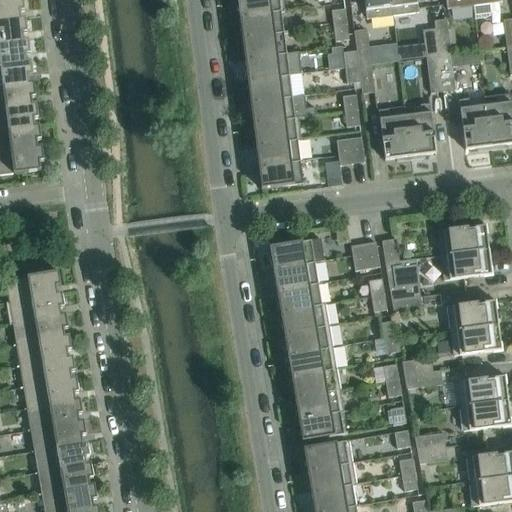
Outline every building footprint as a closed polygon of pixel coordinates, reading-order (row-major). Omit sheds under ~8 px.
[(0,0),(0,22),(21,20),(20,13),(24,12),(22,0),(0,0)] [(236,0),(237,5),(241,5),(242,17),(281,13),(284,12),(282,0),(236,0)] [(392,17),(390,0),(363,0),(365,11),(366,21),(392,17)] [(417,4),(416,0),(390,0),(392,17),(419,14),(417,4)] [(472,7),(471,0),(445,0),(446,1),(447,11),(472,7)] [(471,0),(472,7),(474,20),(485,19),(489,17),(491,12),(490,5),(499,4),(498,0),(471,0)] [(347,26),(345,10),(331,12),(333,28),(347,26)] [(284,34),(281,13),(242,17),(239,17),(240,27),(243,26),(245,38),(245,39),(284,34)] [(21,20),(0,22),(0,44),(23,42),(23,41),(22,34),(27,34),(25,20),(25,19),(21,20)] [(511,48),(511,20),(502,22),(506,50),(511,48)] [(451,57),(446,21),(434,22),(435,30),(438,58),(451,57)] [(349,41),(347,26),(333,28),(335,42),(349,41)] [(435,30),(422,32),(426,60),(438,58),(435,30)] [(371,67),(366,31),(354,33),(356,52),(358,68),(371,67)] [(286,56),(284,34),(245,39),(245,38),(241,39),(242,48),(246,48),(248,59),(248,60),(286,56)] [(23,42),(0,44),(0,66),(26,64),(26,63),(25,56),(30,55),(28,41),(23,41),(23,42)] [(358,68),(356,52),(343,54),(345,70),(358,68)] [(451,57),(438,58),(443,94),(455,92),(452,69),(479,65),(478,53),(451,57)] [(298,54),(286,56),(248,60),(248,59),(244,60),(245,70),(249,69),(250,81),(250,82),(289,77),(301,75),(298,54)] [(443,94),(438,58),(426,60),(430,95),(443,94)] [(26,64),(0,66),(0,88),(29,85),(29,84),(28,77),(32,77),(31,63),(31,62),(26,63),(26,64)] [(374,94),(371,67),(358,68),(360,83),(361,96),(374,94)] [(360,83),(358,68),(345,70),(347,85),(360,83)] [(292,98),(289,77),(250,82),(250,81),(247,81),(248,91),(252,91),(253,103),(292,98)] [(29,85),(0,88),(0,111),(32,107),(31,106),(31,99),(35,98),(33,85),(33,84),(29,84),(29,85)] [(500,97),(485,99),(486,107),(491,151),(505,149),(505,146),(511,145),(511,110),(511,105),(510,95),(500,97)] [(358,112),(356,96),(342,98),(344,113),(358,112)] [(304,97),(292,98),(253,103),(249,103),(251,113),(254,112),(256,124),(256,125),(298,119),(316,117),(315,109),(305,110),(304,97)] [(491,151),(486,107),(469,109),(468,101),(458,102),(459,112),(460,112),(465,151),(476,150),(477,153),(491,151)] [(441,102),(442,124),(451,124),(451,102),(441,102)] [(32,107),(0,111),(0,133),(34,129),(34,127),(33,120),(38,120),(36,106),(36,105),(31,106),(32,107)] [(436,155),(431,115),(430,106),(420,107),(421,115),(405,117),(410,161),(425,160),(424,157),(436,155)] [(404,109),(378,112),(379,122),(384,162),(396,160),(396,163),(410,161),(405,117),(404,109)] [(360,127),(358,112),(344,113),(346,129),(360,127)] [(300,141),(298,119),(256,125),(256,124),(252,125),(253,134),(257,134),(258,145),(259,146),(297,141),(300,141)] [(34,129),(0,133),(0,155),(37,150),(37,149),(36,142),(41,141),(39,128),(39,127),(34,127),(34,129)] [(364,165),(361,140),(348,141),(352,166),(364,165)] [(300,163),(297,141),(259,146),(258,145),(255,146),(256,156),(260,155),(261,167),(261,168),(300,163)] [(352,166),(348,141),(336,143),(339,168),(352,166)] [(37,150),(0,155),(0,177),(40,172),(39,163),(43,163),(42,150),(41,148),(37,149),(37,150)] [(303,185),(300,163),(261,168),(261,167),(258,167),(259,177),(262,176),(264,188),(260,189),(261,191),(303,185)] [(488,251),(485,227),(438,233),(441,257),(488,251)] [(310,242),(269,249),(270,259),(274,258),(276,270),(276,271),(314,264),(324,263),(320,240),(310,242)] [(400,268),(399,263),(395,241),(381,243),(386,271),(400,268)] [(380,269),(376,244),(363,246),(367,271),(380,269)] [(367,271),(363,246),(350,248),(354,273),(367,271)] [(491,276),(488,251),(441,257),(444,282),(491,276)] [(420,299),(415,261),(399,263),(400,268),(386,271),(391,302),(420,299)] [(318,285),(314,264),(276,271),(276,270),(272,270),(274,280),(277,280),(279,291),(280,292),(318,285)] [(58,273),(8,281),(12,304),(57,296),(57,295),(56,288),(60,287),(58,273)] [(384,296),(381,281),(368,283),(370,298),(384,296)] [(321,305),(318,285),(280,292),(279,291),(276,292),(277,301),(281,301),(283,312),(283,313),(321,307),(321,305)] [(57,296),(12,304),(16,325),(61,317),(60,316),(59,309),(64,309),(62,295),(61,294),(57,295),(57,296)] [(387,312),(384,296),(370,298),(373,314),(387,312)] [(421,313),(420,299),(391,302),(393,316),(421,313)] [(498,327),(495,302),(447,308),(450,333),(498,327)] [(329,327),(325,306),(325,304),(321,305),(321,307),(283,313),(283,312),(279,313),(281,323),(285,322),(287,334),(287,335),(329,327)] [(61,317),(16,325),(19,346),(64,338),(63,331),(67,330),(65,316),(60,316),(61,317)] [(397,338),(394,322),(381,325),(384,340),(397,338)] [(333,349),(329,327),(287,335),(287,334),(283,334),(285,344),(288,344),(290,355),(290,356),(333,349)] [(501,352),(498,327),(450,333),(454,358),(501,352)] [(64,338),(19,346),(23,368),(68,360),(68,359),(67,352),(71,351),(69,337),(64,338)] [(400,354),(397,338),(384,340),(386,356),(400,354)] [(336,370),(333,349),(290,356),(290,355),(287,356),(288,365),(292,365),(294,377),(336,370)] [(68,360),(23,368),(26,389),(71,381),(71,380),(70,373),(75,373),(72,359),(72,358),(68,359),(68,360)] [(432,374),(432,373),(431,360),(401,364),(403,378),(432,374)] [(398,382),(396,366),(382,369),(385,384),(398,382)] [(340,391),(336,370),(294,377),(290,377),(292,387),(296,386),(297,398),(298,399),(340,391)] [(442,387),(440,373),(440,372),(432,373),(432,374),(403,378),(406,391),(442,387)] [(507,402),(504,378),(457,384),(460,408),(507,402)] [(71,381),(26,389),(30,410),(75,402),(74,395),(78,394),(76,380),(71,380),(71,381)] [(401,397),(398,382),(385,384),(388,399),(401,397)] [(344,413),(340,391),(298,399),(297,398),(294,398),(296,408),(299,408),(301,419),(301,420),(339,414),(344,413)] [(75,402),(30,410),(34,432),(79,424),(79,423),(77,416),(82,415),(80,401),(79,401),(75,402)] [(511,427),(507,402),(460,408),(463,433),(511,427)] [(406,425),(403,409),(390,411),(393,428),(406,425)] [(343,436),(339,414),(301,420),(301,419),(298,420),(299,429),(303,429),(305,440),(301,441),(301,443),(343,436)] [(79,424),(34,432),(37,453),(82,445),(82,444),(81,437),(86,436),(83,423),(83,422),(79,423),(79,424)] [(410,449),(407,432),(394,434),(396,451),(410,449)] [(445,449),(443,435),(414,439),(416,453),(445,449)] [(352,465),(348,442),(303,450),(304,460),(308,459),(310,471),(310,472),(352,465)] [(82,445),(37,453),(41,474),(86,466),(85,459),(89,458),(87,444),(87,443),(82,444),(82,445)] [(447,463),(445,449),(416,453),(419,466),(447,463)] [(511,478),(511,453),(466,459),(470,484),(511,478)] [(414,476),(412,461),(398,463),(401,478),(414,476)] [(86,466),(41,474),(44,496),(90,487),(89,487),(88,480),(93,479),(90,465),(86,466)] [(356,486),(352,465),(310,472),(310,471),(306,471),(308,481),(311,481),(313,492),(314,493),(352,486),(352,487),(356,486)] [(417,491),(414,476),(401,478),(404,494),(417,491)] [(511,503),(511,478),(470,484),(473,509),(511,503)] [(90,487),(44,496),(47,511),(74,511),(93,509),(93,508),(92,501),(96,500),(94,487),(94,486),(89,487),(90,487)] [(330,511),(356,508),(352,487),(352,486),(314,493),(313,492),(310,493),(312,502),(315,502),(316,511),(330,511)] [(426,511),(425,502),(412,505),(412,511),(426,511)]
